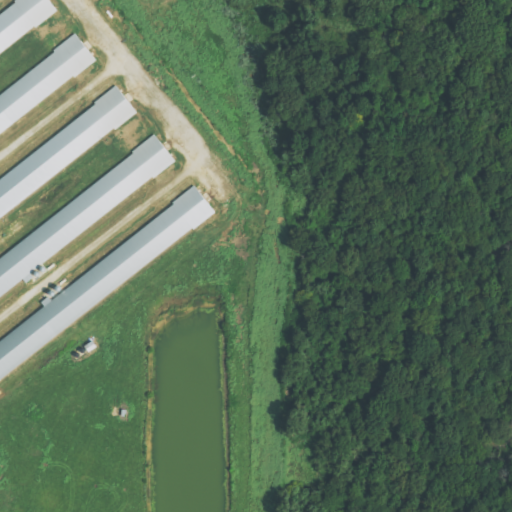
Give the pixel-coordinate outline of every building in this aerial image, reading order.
[(0,60),(61,18),(47,0),(22,0),(0,15),(0,60)] [(0,98),(0,137),(99,67),(81,41),(0,98)] [(0,218),(140,119),(119,90),(0,174),(0,218)] [(0,294),(177,167),(156,137),(83,189),(92,202),(74,215),(70,210),(67,212),(67,211),(0,259),(0,294)] [(0,376),(216,216),(197,191),(0,337),(0,376)]
